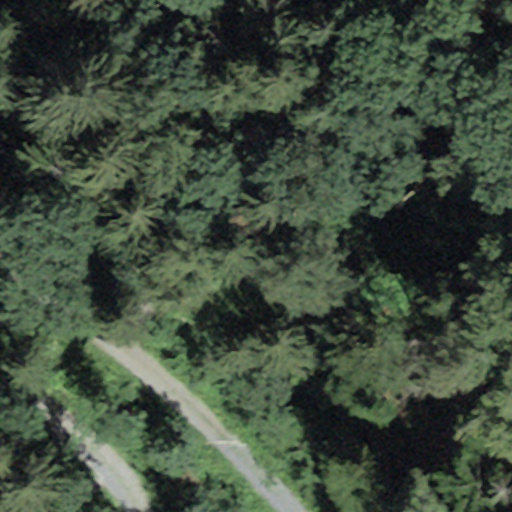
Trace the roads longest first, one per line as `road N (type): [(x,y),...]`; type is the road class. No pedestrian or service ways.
road 1 (track): [(288,511),(143,370),(0,276)]
road 2 (track): [(0,393),(15,395),(103,461),(139,511)]
